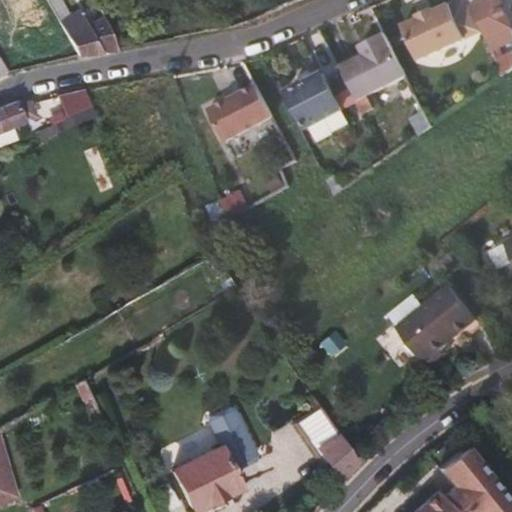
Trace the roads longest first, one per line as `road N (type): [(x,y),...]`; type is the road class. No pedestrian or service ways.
road 1 (residential): [(0,89),(242,46),(350,0)]
road 2 (tertiary): [(332,511),(448,405),(511,371)]
